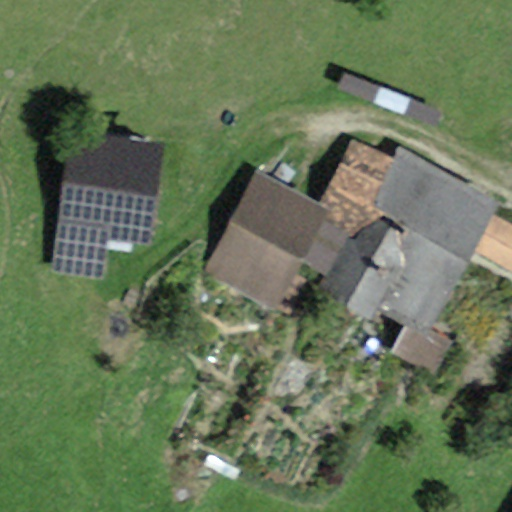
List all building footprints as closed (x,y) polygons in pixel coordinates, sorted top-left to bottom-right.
[(82,142),(71,223),(135,232),(146,151),(82,142)] [(339,279),(413,321),(479,201),(406,160),(402,167),(353,147),(320,206),(314,216),(360,241),(339,279)] [(280,273),(313,211),(261,183),(216,268),(285,304),(297,282),(280,273)] [(511,266),(511,228),(488,216),(472,244),(511,266)] [(395,352),(438,371),(450,345),(408,325),(395,352)]
